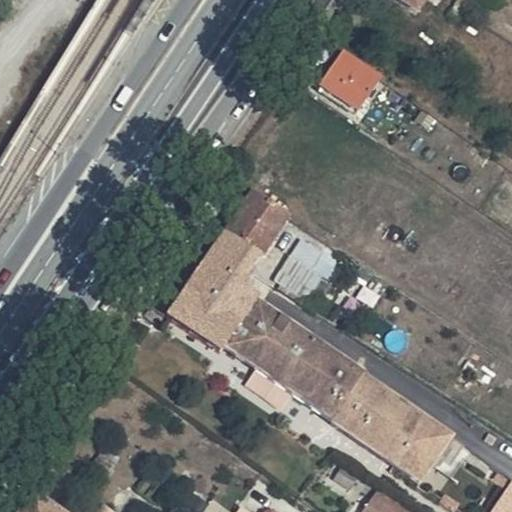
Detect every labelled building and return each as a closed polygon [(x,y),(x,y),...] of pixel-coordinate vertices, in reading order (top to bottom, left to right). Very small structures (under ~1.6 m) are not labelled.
[(389,0),(417,19),(430,0),(389,0)] [(343,54),(318,90),(357,116),(381,80),(343,54)] [(354,366),(262,308),(253,301),(255,297),(238,288),(285,222),(242,195),(190,271),(160,313),(211,347),(215,341),(325,412),(323,420),(416,477),(432,454),(447,431),(448,430),(352,373),(354,366)] [(304,243),(277,284),(310,305),(314,301),(319,304),(331,283),(319,274),(329,258),(304,242),(304,243)] [(132,294),(155,312),(156,311),(186,268),(159,248),(132,294)] [(190,271),(186,268),(156,311),(160,313),(190,271)] [(465,443),(447,431),(432,454),(450,465),(465,443)] [(0,480),(0,511),(11,511),(29,487),(7,471),(0,480)] [(68,511),(31,483),(29,487),(11,511),(68,511)] [(370,511),(405,511),(406,511),(375,489),(363,507),(370,511)] [(235,511),(229,511),(210,499),(201,511),(247,511),(240,506),(235,511)]
